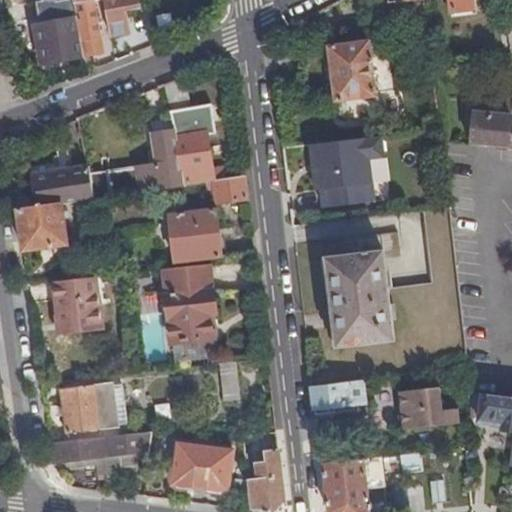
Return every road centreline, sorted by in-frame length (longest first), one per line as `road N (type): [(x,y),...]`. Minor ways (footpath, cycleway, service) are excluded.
road 1 (residential): [(246,28),(300,511)]
road 2 (residential): [(246,28),(0,127)]
road 3 (residential): [(38,502),(0,265)]
